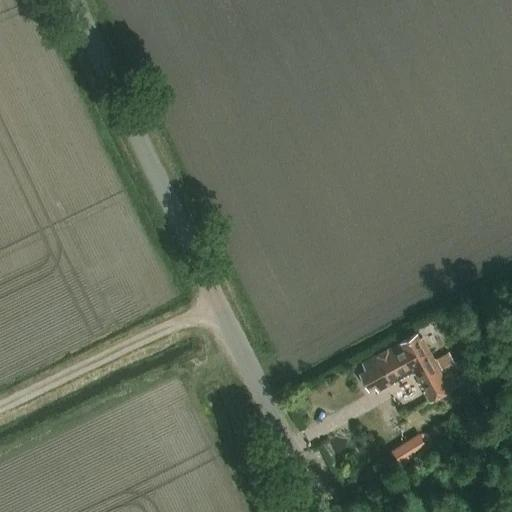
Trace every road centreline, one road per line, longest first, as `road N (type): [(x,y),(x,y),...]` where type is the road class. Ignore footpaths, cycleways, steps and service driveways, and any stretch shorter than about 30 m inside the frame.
road 1 (unclassified): [(314,511),(66,0)]
road 2 (track): [(213,306),(0,409)]
